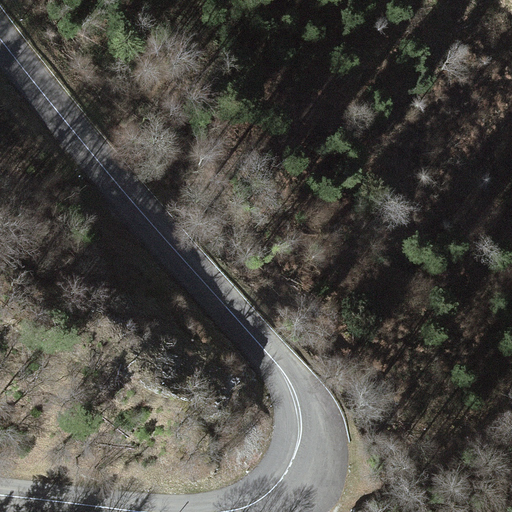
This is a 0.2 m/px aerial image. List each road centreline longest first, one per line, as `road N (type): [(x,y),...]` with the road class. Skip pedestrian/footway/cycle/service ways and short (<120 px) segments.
road 1 (primary): [(0,38),(292,384),(302,423),(294,458),(268,493),(223,511)]
road 2 (primary): [(145,511),(0,494)]
